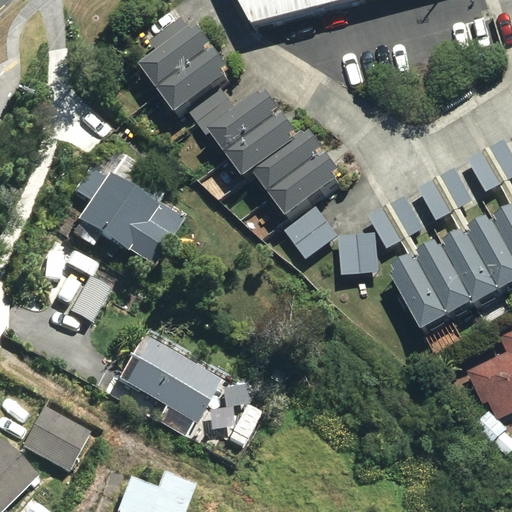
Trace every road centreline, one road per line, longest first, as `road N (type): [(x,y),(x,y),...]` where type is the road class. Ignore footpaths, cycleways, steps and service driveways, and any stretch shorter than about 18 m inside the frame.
road 1 (track): [(290,511),(0,357)]
road 2 (residential): [(511,119),(401,174),(261,65)]
road 3 (residential): [(489,0),(261,65)]
